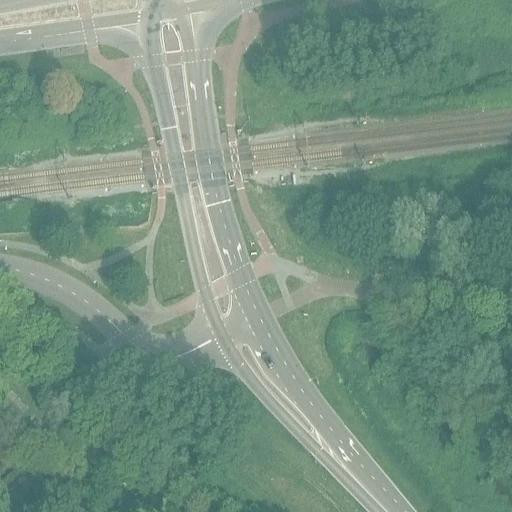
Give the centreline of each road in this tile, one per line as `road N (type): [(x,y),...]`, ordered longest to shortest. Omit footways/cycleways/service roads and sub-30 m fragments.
road 1 (tertiary): [(237,326),(192,182),(163,0)]
road 2 (residential): [(511,292),(320,284),(237,326)]
road 3 (residential): [(0,268),(71,292),(161,358),(237,326)]
road 4 (tertiary): [(387,511),(292,411),(237,326)]
road 5 (tertiary): [(0,22),(144,0)]
